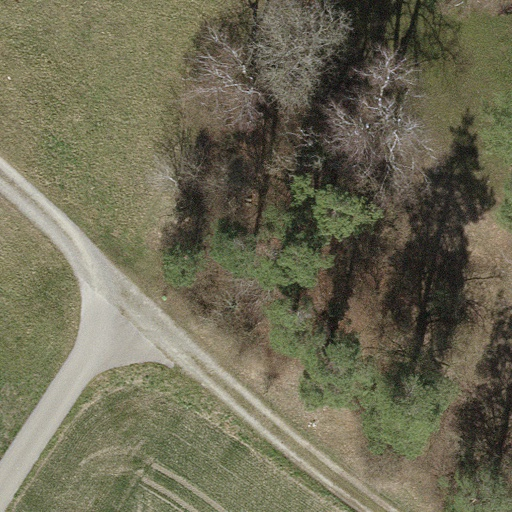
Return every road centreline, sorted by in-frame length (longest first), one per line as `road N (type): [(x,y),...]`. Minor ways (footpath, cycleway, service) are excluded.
road 1 (track): [(123,308),(387,511)]
road 2 (track): [(123,308),(0,501)]
road 3 (track): [(0,175),(123,308)]
